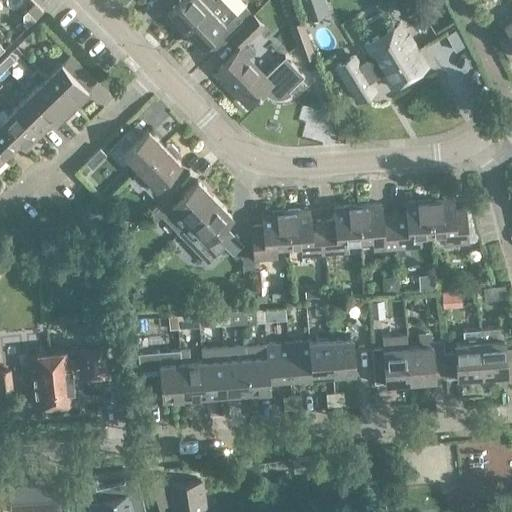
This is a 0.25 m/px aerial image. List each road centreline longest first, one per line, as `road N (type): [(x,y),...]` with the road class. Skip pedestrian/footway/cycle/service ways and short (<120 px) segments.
road 1 (residential): [(0,461),(511,425)]
road 2 (residential): [(158,71),(228,143),(270,166),(446,156),(479,136)]
road 3 (residential): [(0,210),(30,180),(57,174),(158,71)]
